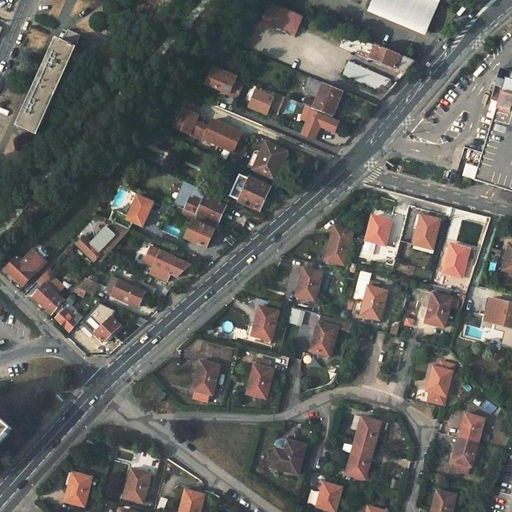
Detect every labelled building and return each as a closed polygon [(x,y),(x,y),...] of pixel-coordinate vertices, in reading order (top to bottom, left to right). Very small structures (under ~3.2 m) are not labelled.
[(436,0),(374,0),(371,6),(424,29),(436,0)] [(290,31),(298,13),(268,1),(255,16),(290,31)] [(57,39),(38,82),(58,91),(84,36),(71,30),(64,42),(57,39)] [(369,58),(405,73),(416,61),(375,45),(369,58)] [(392,80),(349,61),(343,76),(377,90),(380,85),(384,88),(390,81),(391,82),(392,80)] [(225,94),(238,99),(244,85),(235,82),(238,77),(213,67),(206,84),(226,92),(225,94)] [(302,103),(332,115),(342,93),(310,79),(303,95),(305,96),(302,103)] [(495,186),(511,191),(511,81),(505,79),(505,81),(497,79),(488,107),(497,109),(494,117),(474,180),(495,186)] [(384,88),(380,85),(377,90),(376,93),(385,98),(391,92),(397,85),(391,82),(390,81),(384,88)] [(58,91),(38,82),(18,126),(38,135),(58,91)] [(279,112),(286,97),(276,93),(275,98),(257,90),(250,107),(268,115),(271,108),(279,112)] [(290,101),(285,114),(306,122),(301,135),(314,140),(320,127),(335,133),(340,121),(290,101)] [(196,138),(203,125),(196,122),(199,116),(183,108),(174,128),(196,138)] [(203,125),(196,138),(203,141),(204,139),(219,146),(228,127),(213,120),(209,128),(203,125)] [(228,127),(219,146),(233,153),(232,156),(241,160),(247,148),(238,144),(243,134),(228,127)] [(154,131),(151,135),(165,142),(167,137),(154,131)] [(266,142),(252,169),(274,180),(288,152),(266,142)] [(110,175),(127,153),(120,150),(99,169),(110,175)] [(452,173),(449,180),(459,183),(461,175),(452,173)] [(240,200),(239,202),(259,211),(270,188),(250,178),(249,179),(240,175),(230,195),(240,200)] [(203,188),(186,180),(184,185),(201,192),(203,188)] [(201,192),(184,185),(175,204),(178,206),(197,214),(197,213),(218,223),(227,205),(208,196),(210,192),(203,188),(201,192)] [(114,221),(130,228),(133,221),(143,226),(154,202),(138,195),(129,215),(119,211),(114,221)] [(178,206),(175,211),(190,217),(190,218),(193,221),(197,214),(178,206)] [(175,211),(172,219),(186,225),(190,217),(175,211)] [(207,248),(218,224),(197,214),(193,221),(186,238),(207,248)] [(374,216),(367,240),(384,245),(392,222),(374,216)] [(421,216),(414,244),(432,249),(440,220),(421,216)] [(84,237),(77,244),(94,261),(98,256),(102,260),(130,228),(114,221),(108,227),(91,243),(84,237)] [(335,226),(326,260),(344,265),(353,231),(335,226)] [(407,260),(411,243),(400,241),(395,257),(407,260)] [(413,248),(431,252),(432,249),(414,244),(413,248)] [(451,244),(443,273),(461,278),(469,250),(451,244)] [(167,281),(177,259),(151,246),(144,262),(153,266),(150,273),(167,281)] [(506,264),(504,271),(511,273),(511,247),(508,246),(503,263),(506,264)] [(16,256),(4,268),(23,286),(35,274),(46,262),(33,250),(22,262),(16,256)] [(2,265),(4,268),(16,256),(14,254),(2,265)] [(305,267),(296,296),(315,301),(323,273),(305,267)] [(38,281),(44,287),(47,282),(54,275),(56,273),(50,268),(38,281)] [(59,293),(65,286),(54,275),(47,282),(59,293)] [(113,276),(106,291),(113,294),(121,279),(113,276)] [(121,279),(113,294),(139,306),(146,291),(121,279)] [(92,294),(97,285),(85,280),(77,288),(92,294)] [(157,286),(144,281),(140,288),(153,294),(157,286)] [(44,287),(34,298),(52,314),(65,298),(59,293),(47,282),(44,287)] [(368,287),(361,315),(380,320),(388,293),(368,287)] [(433,294),(425,323),(445,328),(453,299),(433,294)] [(55,317),(68,332),(84,318),(70,303),(75,299),(71,295),(55,313),(58,315),(55,317)] [(511,304),(492,299),(486,321),(511,327),(511,326),(511,304)] [(260,307),(252,335),(271,340),(279,312),(260,307)] [(109,314),(100,323),(103,326),(95,333),(104,342),(121,325),(109,314)] [(128,320),(140,326),(147,319),(135,314),(128,320)] [(320,323),(319,323),(311,351),(329,356),(340,320),(322,315),(320,323)] [(200,361),(193,390),(194,390),(210,394),(212,395),(220,366),(200,361)] [(434,366),(426,392),(429,392),(427,401),(443,406),(455,365),(441,361),(439,368),(434,366)] [(255,365),(247,393),(266,399),(274,370),(255,365)] [(210,394),(194,390),(192,397),(208,401),(210,394)] [(160,391),(155,397),(161,402),(166,395),(160,391)] [(484,420),(465,414),(458,438),(459,438),(477,443),(484,420)] [(381,422),(362,416),(354,445),(373,450),(381,422)] [(0,418),(0,444),(13,430),(0,418)] [(469,465),(471,465),(477,443),(459,438),(452,460),(454,461),(452,468),(467,472),(469,465)] [(269,467),(298,475),(306,445),(287,440),(281,441),(277,443),(274,447),(269,467)] [(346,473),(365,478),(373,450),(354,445),(346,473)] [(131,468),(123,498),(144,503),(151,473),(131,468)] [(73,472),(66,502),(85,507),(92,477),(73,472)] [(323,482),(316,506),(335,511),(342,487),(323,482)] [(186,489),(179,511),(198,511),(204,494),(186,489)] [(451,511),(455,497),(437,491),(430,511),(451,511)]
